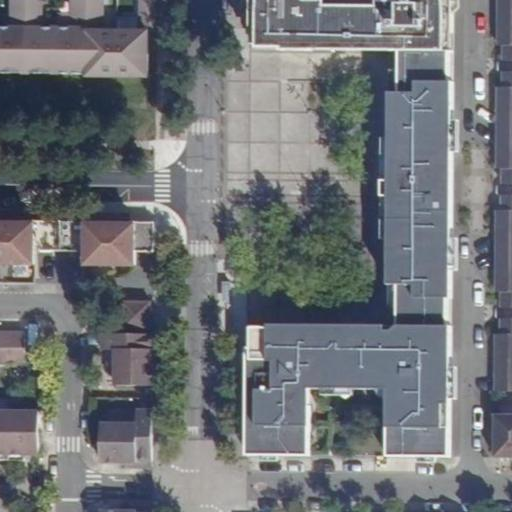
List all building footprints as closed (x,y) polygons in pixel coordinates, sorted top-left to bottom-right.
[(0,72),(23,73),(24,0),(11,0),(11,21),(14,24),(10,28),(0,27),(0,72)] [(56,73),(56,28),(40,28),(36,24),(40,20),(40,0),(24,0),(23,73),(56,73)] [(86,74),(85,0),(72,0),(73,29),(56,28),(56,73),(86,74)] [(86,78),(119,79),(119,31),(102,31),(99,27),(102,23),(101,0),(85,0),(86,74),(86,78)] [(119,79),(148,79),(147,33),(154,33),(154,0),(138,0),(139,31),(119,31),(119,79)] [(282,50),(334,51),(350,34),(334,18),(330,22),(326,17),(326,10),(326,0),(359,0),(378,0),(377,44),(392,44),(392,51),(401,51),(446,51),(446,32),(453,32),(452,0),(251,0),(251,25),(258,25),(259,47),(282,47),(282,50)] [(334,51),(371,51),(377,51),(377,44),(378,0),(359,0),(326,0),(326,10),(334,18),(350,34),(334,51)] [(511,0),(497,0),(497,42),(503,42),(502,58),(511,58),(511,0)] [(330,22),(334,18),(326,10),(326,17),(330,22)] [(452,181),(452,143),(447,143),(447,128),(452,128),(452,82),(450,82),(450,51),(446,51),(401,51),(400,80),(407,80),(406,93),(400,93),(400,103),(407,103),(407,113),(400,113),(400,137),(406,137),(405,145),(401,145),(400,181),(417,181),(418,175),(426,175),(426,180),(452,181)] [(511,70),(503,70),(502,85),(497,85),(497,166),(502,166),(502,182),(511,181),(511,70)] [(390,93),(389,282),(399,283),(400,230),(406,230),(406,220),(400,220),(400,195),(408,195),(408,200),(416,199),(416,194),(451,195),(452,181),(426,180),(426,175),(418,175),(417,181),(400,181),(401,145),(400,137),(400,113),(400,103),(400,93),(390,93)] [(511,193),(502,193),(501,209),(496,209),(496,290),(501,289),(501,305),(511,305),(511,193)] [(451,249),(451,195),(416,194),(416,199),(408,200),(408,195),(400,195),(400,220),(406,220),(406,230),(400,230),(399,283),(405,283),(405,295),(398,295),(398,324),(394,330),(385,330),(385,324),(367,323),(367,329),(355,329),(355,324),(324,323),(319,329),(310,328),(311,322),(270,322),(269,326),(253,325),(253,328),(253,345),(249,345),(249,358),(255,358),(255,376),(249,376),(249,433),(253,434),(253,451),(311,452),(311,402),(306,402),(306,391),(312,385),(389,386),(389,453),(446,453),(446,435),(450,435),(450,386),(445,386),(446,381),(450,381),(451,325),(449,324),(449,295),(451,295),(451,265),(446,265),(447,249),(451,249)] [(0,259),(30,259),(30,246),(78,247),(78,261),(128,261),(128,247),(146,247),(146,217),(126,217),(126,220),(82,219),(81,216),(28,216),(28,219),(0,218),(0,259)] [(143,297),(117,297),(117,324),(144,324),(143,297)] [(496,332),(496,389),(511,389),(511,316),(501,317),(500,332),(496,332)] [(20,358),(20,329),(6,329),(6,358),(20,358)] [(146,329),(93,330),(93,346),(108,346),(108,382),(146,382),(146,329)] [(95,420),(95,457),(115,457),(146,458),(146,405),(130,405),(129,419),(95,420)] [(32,446),(32,407),(5,407),(5,454),(19,454),(19,450),(19,446),(26,446),(32,446)] [(511,412),(495,412),(495,454),(511,453),(511,412)]
